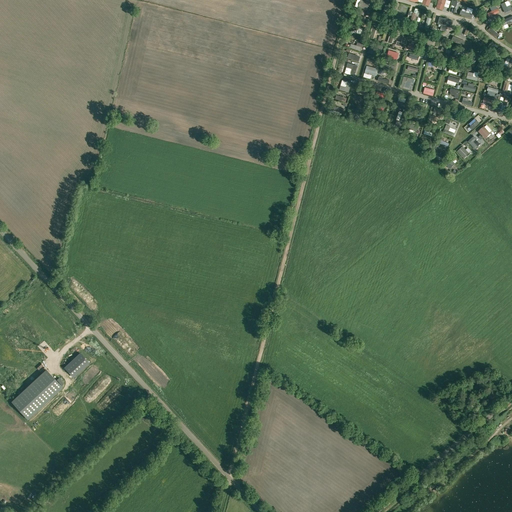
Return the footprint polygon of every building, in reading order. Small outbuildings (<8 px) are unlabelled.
[(366,11),(369,2),(363,0),(360,0),(358,8),(366,11)] [(443,9),(445,0),(438,0),(436,7),(443,9)] [(505,2),(501,4),(505,13),(511,9),(511,8),(511,5),(507,7),(505,2)] [(492,11),(486,13),(488,17),(500,12),(498,8),(497,8),(495,5),(490,7),(492,11)] [(415,21),(417,13),(413,12),(409,23),(417,26),(418,22),(415,21)] [(404,17),(392,13),(391,17),(403,21),(404,17)] [(356,14),(354,21),(363,24),(365,17),(356,14)] [(511,21),(511,15),(502,20),(504,25),(511,21)] [(440,17),(438,24),(442,25),(440,29),(446,31),(447,27),(451,28),(453,21),(440,17)] [(377,25),(373,24),(369,37),(373,38),(377,25)] [(499,34),(494,30),(491,27),(488,30),(497,37),(499,34)] [(355,33),(354,38),(363,41),(366,30),(362,28),(362,29),(360,35),(355,33)] [(482,40),(485,37),(476,29),(473,33),(482,40)] [(387,42),(392,44),(396,32),(391,30),(387,42)] [(407,36),(403,35),(401,42),(397,40),(396,44),(403,47),(407,36)] [(453,36),(451,40),(463,45),(465,41),(453,36)] [(350,45),(349,48),(360,52),(361,48),(363,44),(357,42),(356,46),(355,45),(355,46),(350,45)] [(379,50),(377,56),(380,56),(383,46),(371,43),(370,47),(379,50)] [(450,53),(445,51),(447,48),(442,46),(441,50),(438,48),(437,52),(439,52),(438,53),(440,53),(441,53),(441,54),(442,54),(446,55),(445,55),(446,56),(446,55),(447,56),(448,56),(449,56),(450,53)] [(497,51),(491,46),(489,49),(497,55),(502,49),(499,47),(497,51)] [(388,51),(386,58),(396,61),(398,54),(388,51)] [(461,51),(456,59),(459,62),(464,54),(461,51)] [(360,57),(349,53),(347,58),(358,62),(360,57)] [(442,66),(444,62),(444,61),(432,57),(430,62),(442,66)] [(465,58),(463,62),(474,68),(474,67),(475,64),(470,61),(465,58)] [(488,70),(492,62),(486,59),(481,67),(488,70)] [(357,66),(348,63),(346,67),(352,69),(350,73),(355,75),(357,66)] [(450,68),(448,72),(456,74),(458,70),(462,71),(463,66),(451,63),(450,68)] [(375,76),(377,69),(367,66),(365,73),(375,76)] [(468,72),(466,79),(477,81),(478,77),(473,76),(474,73),(468,72)] [(404,76),(401,85),(409,87),(411,82),(413,83),(414,79),(404,76)] [(508,93),(511,81),(505,80),(502,92),(508,93)] [(349,92),(352,83),(347,82),(346,87),(340,86),(339,89),(349,92)] [(463,88),(466,89),(475,91),(476,87),(473,87),(474,85),(468,83),(467,85),(464,84),(463,88)] [(426,87),(424,93),(433,95),(435,89),(426,87)] [(458,98),(460,90),(451,88),(450,91),(451,92),(450,94),(455,95),(454,97),(458,98)] [(375,91),(373,95),(376,95),(375,98),(381,100),(382,97),(386,98),(387,94),(377,91),(377,92),(375,91)] [(406,99),(399,97),(397,105),(408,108),(409,104),(405,103),(406,99)] [(463,100),(462,104),(472,106),(473,102),(468,101),(468,99),(463,97),(463,100)] [(493,107),(495,100),(485,97),(483,101),(490,103),(489,106),(493,107)] [(499,103),(496,110),(500,111),(501,108),(504,109),(506,103),(503,102),(503,101),(498,100),(497,102),(499,103)] [(374,104),(372,109),(383,112),(384,106),(376,104),(377,103),(375,102),(375,104),(374,104)] [(332,106),(331,109),(334,110),(340,112),(339,113),(344,114),(345,113),(346,110),(339,108),(337,107),(335,107),(332,106)] [(446,110),(435,107),(433,112),(439,113),(438,117),(443,119),(444,115),(446,110)] [(402,112),(401,117),(397,126),(401,128),(406,113),(402,112)] [(449,113),(446,118),(449,120),(457,123),(460,116),(453,113),(453,115),(449,113)] [(380,118),(380,116),(376,115),(373,114),(372,114),(371,116),(370,115),(369,119),(382,122),(383,118),(380,118)] [(480,123),(477,120),(467,129),(469,131),(471,129),(472,130),(480,123)] [(407,123),(405,128),(417,132),(418,127),(407,123)] [(424,130),(436,134),(438,129),(426,125),(424,130)] [(478,131),(484,139),(490,133),(485,126),(478,131)] [(474,142),(477,139),(474,136),(468,141),(475,149),(478,146),(474,142)] [(439,139),(437,142),(447,147),(449,143),(439,139)] [(469,153),(463,146),(457,151),(463,158),(469,153)] [(434,149),(432,153),(443,158),(445,154),(434,149)] [(450,158),(445,163),(450,169),(455,163),(457,161),(453,158),(451,160),(450,158)] [(68,340),(61,332),(58,335),(55,337),(54,336),(48,341),(52,345),(54,343),(57,347),(63,342),(64,343),(68,340)] [(80,353),(65,368),(73,377),(89,363),(80,353)] [(46,370),(12,401),(28,419),(62,387),(46,370)] [(43,426),(65,449),(121,398),(114,390),(112,391),(106,384),(108,383),(99,374),(43,426)]
